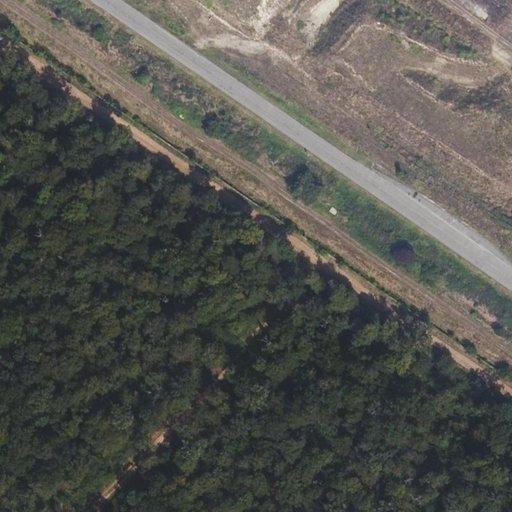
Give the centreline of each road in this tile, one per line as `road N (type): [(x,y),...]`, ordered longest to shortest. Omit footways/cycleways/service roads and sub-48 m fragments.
road 1 (unknown): [(511,392),(0,40)]
road 2 (track): [(4,0),(511,348)]
road 3 (track): [(80,511),(319,260)]
road 4 (track): [(405,0),(511,74)]
